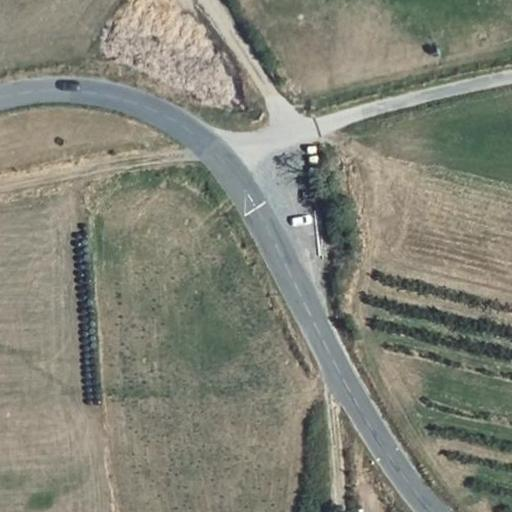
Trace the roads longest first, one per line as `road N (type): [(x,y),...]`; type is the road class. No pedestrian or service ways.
road 1 (tertiary): [(440,511),(375,430),(224,165)]
road 2 (residential): [(511,76),(295,129),(224,165)]
road 3 (tertiary): [(224,165),(196,133),(154,109),(93,91),(0,100)]
road 4 (track): [(0,195),(162,159),(224,165)]
road 5 (track): [(342,511),(330,414),(333,354)]
road 6 (track): [(295,129),(207,0)]
